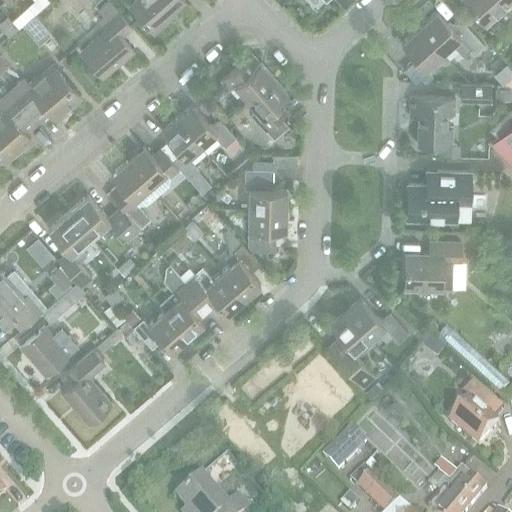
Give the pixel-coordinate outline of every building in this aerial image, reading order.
[(101,73),(131,47),(119,33),(129,24),(108,0),(107,0),(98,8),(102,13),(97,17),(105,26),(80,48),(101,73)] [(131,0),(127,4),(151,30),(167,17),(164,14),(179,0),(131,0)] [(511,0),(465,0),(484,21),(507,0),(511,0)] [(418,25),(442,50),(451,42),(462,54),(468,48),(472,52),(483,43),(462,19),(453,26),(437,8),(418,25)] [(442,50),(418,25),(400,41),(415,57),(403,68),(413,80),(426,80),(433,74),(424,66),(442,50)] [(246,99),(271,77),(257,60),(256,61),(248,52),(219,77),(227,87),(232,83),(246,99)] [(23,78),(10,89),(36,119),(49,108),(54,114),(78,93),(52,64),(29,84),(23,78)] [(271,77),(246,99),(260,115),(256,118),(264,128),(285,110),(277,101),(286,93),(271,77)] [(490,99),(490,82),(461,81),(460,98),(490,99)] [(494,87),(494,99),(510,99),(510,87),(494,87)] [(36,119),(10,89),(0,98),(0,104),(2,107),(0,108),(0,151),(5,157),(28,137),(22,131),(36,119)] [(453,114),(454,95),(410,93),(409,112),(417,112),(416,141),(451,143),(451,125),(445,125),(445,113),(453,114)] [(174,116),(200,145),(212,134),(223,146),(234,137),(217,117),(209,124),(190,102),(174,116)] [(511,150),(511,103),(510,106),(511,108),(511,120),(497,136),(511,150)] [(174,116),(159,129),(167,139),(160,146),(186,177),(197,168),(186,156),(200,145),(174,116)] [(442,155),(459,156),(459,144),(442,143),(442,155)] [(141,144),(125,158),(148,184),(164,171),(168,175),(177,167),(186,177),(160,146),(150,154),(141,144)] [(119,204),(139,225),(148,217),(132,198),(148,184),(125,158),(108,173),(117,183),(108,191),(119,204)] [(248,187),(248,206),(283,207),(284,187),(271,186),(271,168),(243,167),(243,187),(248,187)] [(467,218),(469,170),(426,169),(425,183),(407,183),(406,217),(467,218)] [(87,192),(67,209),(89,234),(99,225),(107,234),(115,227),(124,238),(139,225),(119,204),(106,215),(87,192)] [(283,207),(248,206),(247,243),(251,248),(273,249),(274,227),(283,228),(283,207)] [(78,243),(89,234),(67,209),(47,226),(67,249),(57,257),(80,284),(91,275),(78,259),(86,252),(78,243)] [(183,230),(169,243),(177,253),(192,240),(183,230)] [(405,251),(404,285),(440,286),(451,286),(451,258),(459,258),(459,241),(430,240),(429,252),(405,251)] [(235,256),(219,270),(242,295),(259,280),(249,269),(258,262),(240,242),(231,250),(235,256)] [(133,254),(116,268),(123,276),(140,262),(133,254)] [(48,274),(61,289),(71,280),(58,265),(48,274)] [(201,265),(184,281),(202,302),(211,294),(225,310),(242,295),(219,270),(212,277),(201,265)] [(20,323),(44,302),(31,288),(21,296),(0,271),(0,315),(5,322),(13,315),(20,323)] [(159,303),(164,309),(185,334),(201,320),(192,310),(202,302),(184,281),(176,272),(166,281),(174,290),(159,303)] [(114,287),(104,295),(112,306),(122,297),(114,287)] [(49,320),(72,300),(64,291),(41,311),(49,320)] [(344,309),(369,336),(384,323),(397,338),(406,330),(388,309),(379,317),(359,295),(344,309)] [(123,319),(110,305),(102,312),(115,326),(123,319)] [(159,338),(168,349),(185,334),(164,309),(147,323),(142,317),(132,325),(150,346),(159,338)] [(329,322),(341,335),(329,346),(362,383),(374,372),(354,349),(369,336),(344,309),(329,322)] [(45,371),(67,352),(43,325),(21,344),(45,371)] [(437,340),(499,396),(508,387),(446,330),(437,340)] [(308,334),(285,354),(312,384),(335,365),(308,334)] [(61,391),(87,422),(110,401),(87,376),(103,362),(91,348),(65,371),(73,380),(61,391)] [(285,354),(262,373),(289,405),(312,384),(285,354)] [(262,373),(240,393),(267,424),(289,405),(262,373)] [(478,447),(498,423),(494,419),(503,408),(471,382),(461,394),(468,399),(449,422),(478,447)] [(240,393),(225,406),(252,437),(267,424),(240,393)] [(225,406),(209,420),(236,450),(252,437),(225,406)] [(337,468),(365,440),(351,425),(323,454),(337,468)] [(449,481),(474,501),(486,486),(460,467),(456,472),(440,459),(434,467),(438,471),(438,472),(449,481)] [(350,478),(371,500),(385,485),(365,464),(350,478)] [(239,511),(247,506),(237,495),(226,504),(200,475),(176,495),(190,511),(239,511)] [(465,511),(474,501),(449,481),(428,507),(433,511),(465,511)] [(399,500),(385,485),(371,500),(382,511),(413,511),(407,507),(409,504),(406,501),(403,504),(399,500)]
